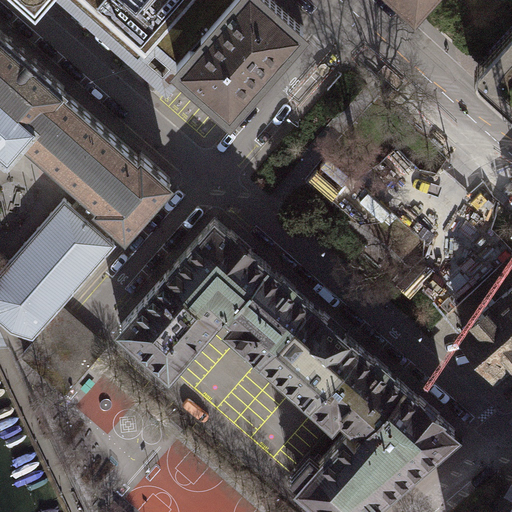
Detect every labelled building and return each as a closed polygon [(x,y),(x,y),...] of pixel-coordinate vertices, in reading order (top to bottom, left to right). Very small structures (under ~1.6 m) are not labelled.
[(138,60),(69,0),(58,0),(167,95),(188,72),(173,59),(199,32),(204,26),(207,19),(210,12),(211,4),(206,0),(190,0),(155,41),(138,60)] [(69,0),(138,60),(155,41),(190,0),(206,0),(211,4),(210,12),(207,19),(204,26),(199,32),(203,33),(232,0),(69,0)] [(199,32),(173,59),(188,72),(231,109),(303,25),(274,0),(232,0),(203,33),(199,32)] [(476,74),(477,78),(511,109),(511,0),(419,0),(415,5),(465,50),(467,51),(471,52),(474,51),(478,49),(484,55),(478,62),(476,66),(475,70),(476,74)] [(88,192),(75,206),(105,232),(114,221),(124,230),(171,178),(141,152),(139,155),(63,88),(66,85),(0,28),(0,147),(5,152),(6,151),(8,152),(12,148),(11,147),(23,134),(88,192)] [(115,241),(105,232),(75,206),(65,197),(0,270),(0,317),(11,328),(33,334),(36,331),(39,334),(22,352),(22,356),(64,393),(67,393),(107,345),(107,342),(61,302),(115,241)] [(226,306),(265,262),(214,217),(166,271),(215,313),(223,304),(226,306)] [(262,353),(309,301),(265,262),(226,306),(235,314),(228,323),(262,353)] [(215,313),(166,271),(121,323),(170,366),(215,313)] [(462,330),(495,367),(511,352),(511,287),(488,309),(462,330)] [(311,396),(357,344),(309,301),(262,353),(311,396)] [(362,426),(401,382),(357,344),(311,396),(332,415),(339,406),(362,426)] [(310,449),(290,471),(335,511),(356,511),(455,428),(401,382),(362,426),(354,435),(346,428),(320,459),(310,449)]
